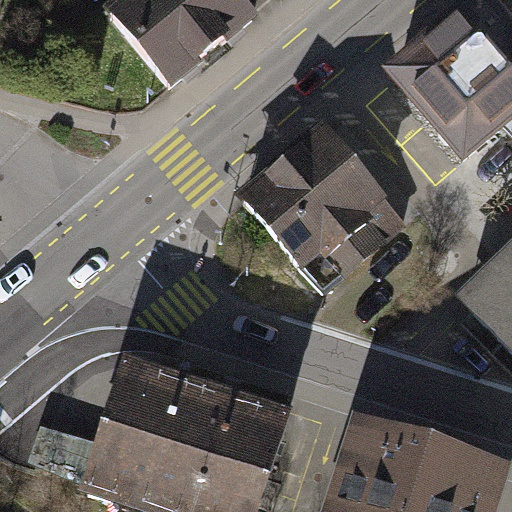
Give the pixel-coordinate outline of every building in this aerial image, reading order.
[(248,19),(232,0),(122,0),(105,14),(164,87),(248,19)] [(511,25),(509,27),(485,2),(394,78),(465,157),(495,133),(511,149),(511,253),(460,302),(511,356),(511,25)] [(397,233),(322,136),(242,197),(317,294),(397,233)] [(264,511),(291,426),(121,373),(80,504),(106,511),(264,511)] [(497,511),(508,476),(348,431),(325,511),(497,511)]
